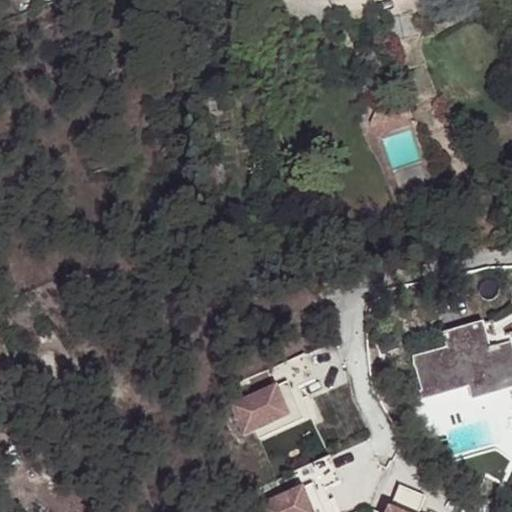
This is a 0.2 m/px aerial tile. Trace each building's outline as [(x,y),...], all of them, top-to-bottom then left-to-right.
[(511,232),(511,226),(506,207),(472,216),(479,241),(511,232)] [(511,360),(508,361),(505,349),(501,350),(492,324),(414,345),(432,410),(481,396),(484,406),(511,397),(511,360)] [(305,355),(267,371),(274,389),(232,407),(243,436),(300,412),(304,422),(311,419),(298,388),(315,381),(305,355)] [(300,412),(243,436),(247,445),(304,422),(300,412)] [(340,481),(330,456),(292,471),(300,489),(256,507),(258,511),(332,511),(323,488),(340,481)] [(419,511),(425,498),(400,486),(388,511),(419,511)]
